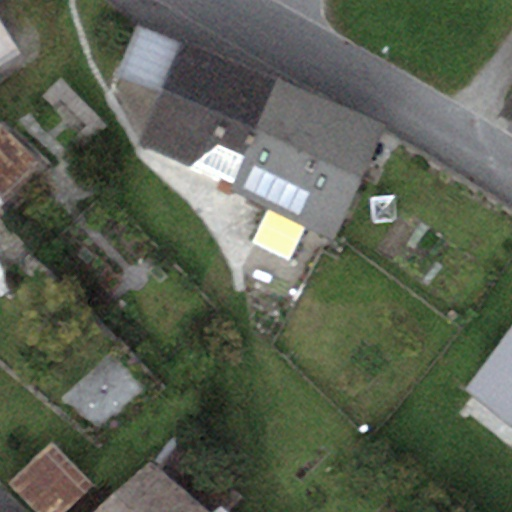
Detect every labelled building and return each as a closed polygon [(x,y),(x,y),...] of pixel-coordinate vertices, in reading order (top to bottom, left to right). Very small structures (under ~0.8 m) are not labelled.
[(277,90),(142,31),(118,87),(148,144),(239,190),(277,90)] [(377,134),(277,90),(239,190),(271,205),(254,242),(290,259),(307,222),(331,234),(377,134)] [(0,200),(34,166),(0,131),(0,200)] [(511,345),(492,370),(511,386),(511,345)] [(62,511),(89,486),(52,449),(15,486),(40,511),(62,511)] [(106,511),(185,511),(145,478),(106,511)]
